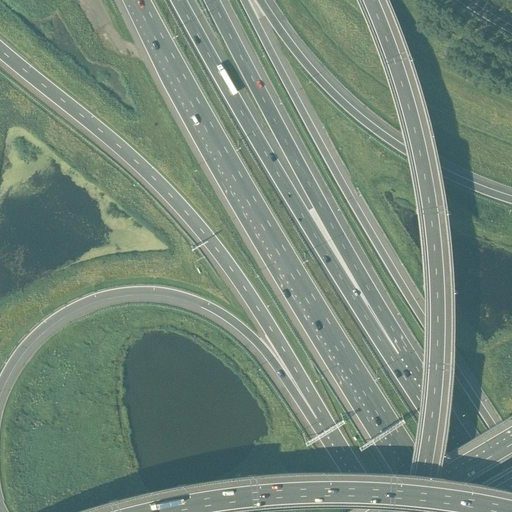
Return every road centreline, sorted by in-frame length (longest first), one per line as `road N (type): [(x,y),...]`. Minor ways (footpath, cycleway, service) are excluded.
road 1 (motorway): [(138,0),(252,203),(446,511)]
road 2 (motorway): [(511,457),(368,234),(244,0)]
road 3 (motorway): [(412,511),(433,370),(433,251),(413,132),(369,0)]
road 4 (motorway): [(0,50),(188,215),(321,415)]
road 5 (motorway): [(398,356),(267,156),(178,0)]
road 6 (motorway): [(0,386),(23,346),(75,307),(133,292),(167,293),(222,315),(321,415)]
road 7 (motorway): [(398,356),(211,0)]
road 8 (motorway): [(511,506),(352,487),(252,491),(139,511)]
road 9 (motorway): [(511,200),(452,178),(371,127),(313,73),(258,0)]
road 10 (motorway): [(502,511),(398,356)]
road 11 (motorway): [(511,441),(397,511)]
